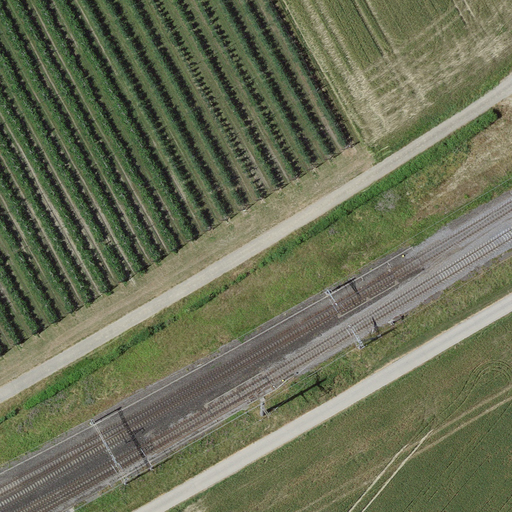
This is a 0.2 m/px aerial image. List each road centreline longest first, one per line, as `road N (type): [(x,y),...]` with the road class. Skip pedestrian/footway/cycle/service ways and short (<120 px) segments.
road 1 (track): [(511,85),(0,398)]
road 2 (track): [(153,511),(511,304)]
